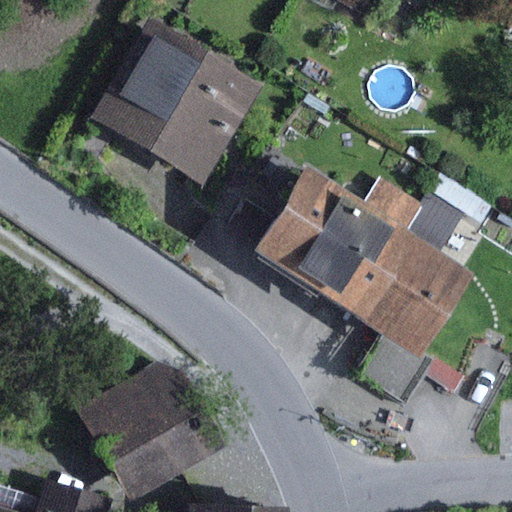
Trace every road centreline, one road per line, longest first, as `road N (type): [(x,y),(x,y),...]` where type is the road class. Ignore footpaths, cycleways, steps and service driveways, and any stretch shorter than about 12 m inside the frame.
road 1 (tertiary): [(312,505),(292,434),(208,325),(0,178)]
road 2 (residential): [(312,505),(511,482)]
